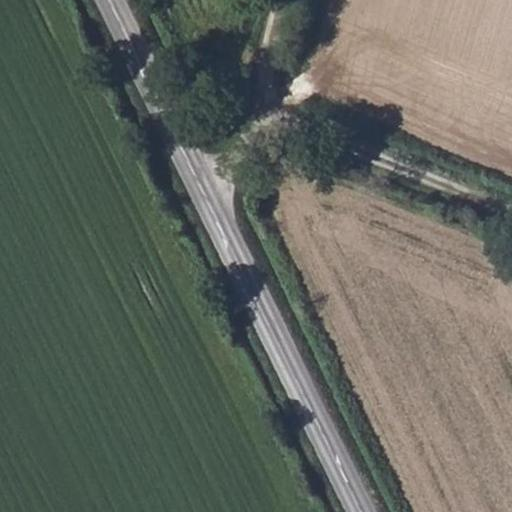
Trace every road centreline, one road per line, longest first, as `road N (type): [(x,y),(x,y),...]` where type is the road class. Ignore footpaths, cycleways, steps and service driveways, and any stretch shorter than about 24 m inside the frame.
road 1 (secondary): [(110,0),(359,511)]
road 2 (track): [(511,213),(268,103)]
road 3 (track): [(268,103),(211,211)]
